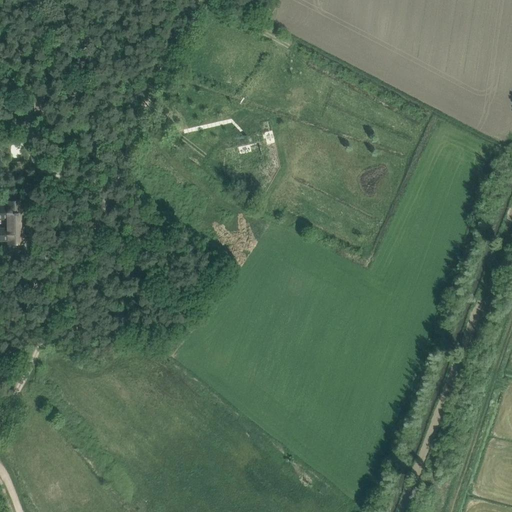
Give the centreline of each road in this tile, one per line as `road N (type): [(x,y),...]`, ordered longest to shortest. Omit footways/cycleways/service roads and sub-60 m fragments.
road 1 (track): [(0,427),(122,177),(192,0)]
road 2 (track): [(408,511),(511,227)]
road 3 (track): [(447,511),(511,330)]
